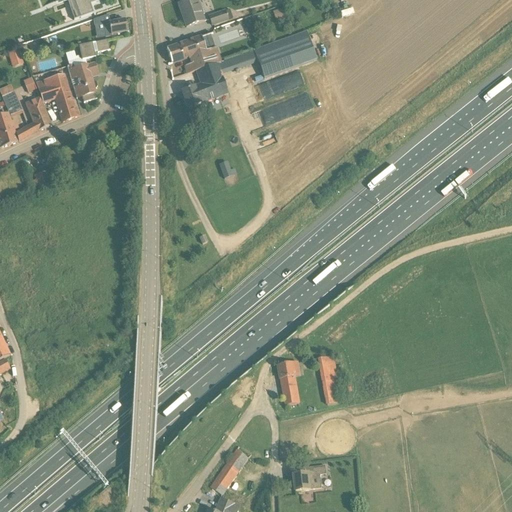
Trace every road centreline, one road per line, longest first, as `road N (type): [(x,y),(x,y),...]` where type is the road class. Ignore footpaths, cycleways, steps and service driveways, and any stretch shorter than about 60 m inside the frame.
road 1 (motorway): [(511,84),(0,508)]
road 2 (motorway): [(72,482),(511,120)]
road 3 (tertiary): [(140,466),(151,222),(143,54)]
road 4 (track): [(511,230),(384,269),(271,369),(259,392)]
road 5 (unclassified): [(0,158),(97,116),(118,64),(143,54)]
road 6 (unclassified): [(175,511),(259,392)]
road 7 (residential): [(152,0),(168,126)]
